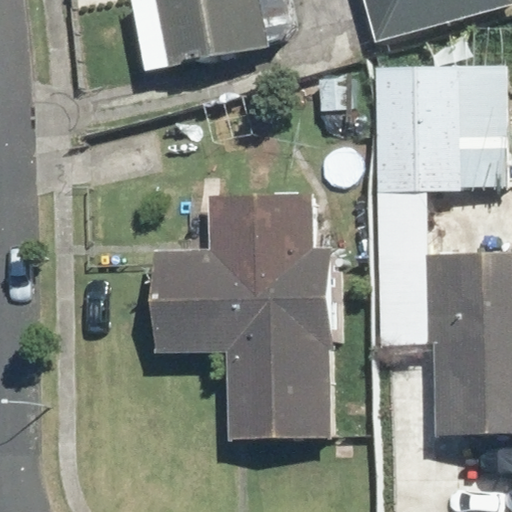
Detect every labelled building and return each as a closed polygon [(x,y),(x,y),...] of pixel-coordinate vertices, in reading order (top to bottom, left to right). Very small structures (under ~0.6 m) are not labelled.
[(278,0),(151,0),(166,73),(288,48),(278,0)] [(511,0),(383,0),(396,44),(511,11),(511,0)] [(511,67),(392,65),(389,190),(511,192),(511,67)] [(175,254),(173,351),(246,352),(245,441),(349,443),(352,251),(327,251),(328,195),(237,193),(237,207),(195,206),(194,254),(175,254)] [(511,256),(442,255),(441,343),(455,343),(454,435),(511,435),(511,256)]
